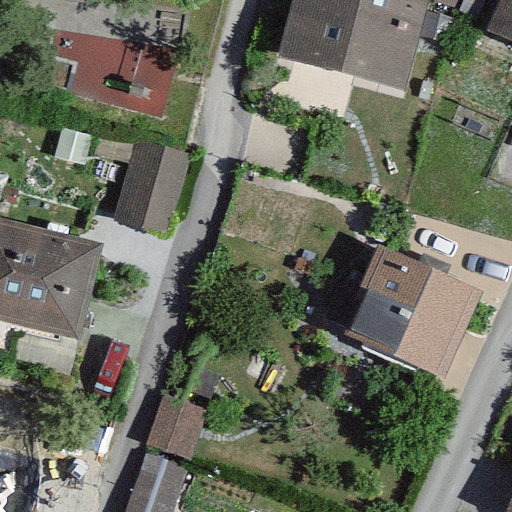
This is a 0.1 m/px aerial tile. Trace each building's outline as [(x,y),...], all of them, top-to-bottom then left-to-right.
[(300,0),(281,79),(408,110),(435,0),(300,0)] [(511,0),(489,50),(511,60),(511,0)] [(191,163),(138,149),(116,235),(169,248),(191,163)] [(103,257),(0,230),(0,335),(77,356),(103,257)] [(354,358),(447,400),(488,309),(379,260),(358,304),(375,312),(354,358)] [(173,511),(189,474),(146,457),(123,511),(173,511)] [(18,511),(28,474),(0,467),(0,511),(18,511)]
